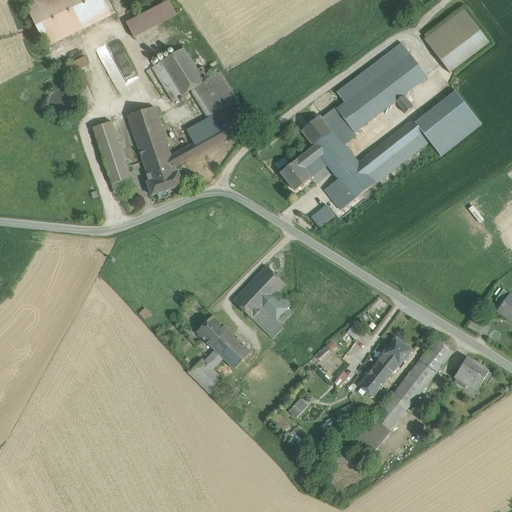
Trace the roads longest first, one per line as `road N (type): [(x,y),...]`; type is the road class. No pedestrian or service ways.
road 1 (unclassified): [(511,368),(219,186)]
road 2 (unclassified): [(219,186),(249,144),(449,0)]
road 3 (unclassified): [(219,186),(118,229),(0,221)]
